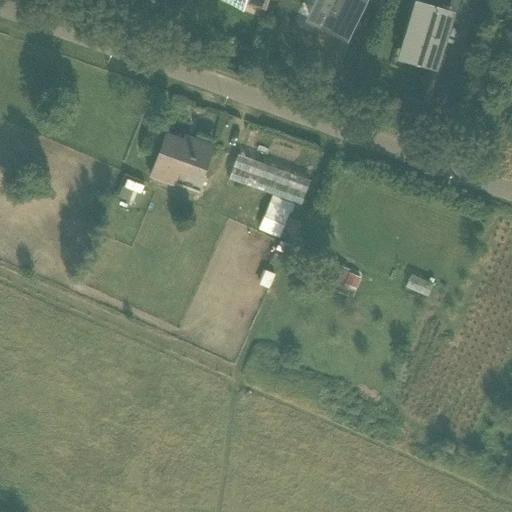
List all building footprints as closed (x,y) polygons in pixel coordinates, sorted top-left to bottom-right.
[(221,0),(241,11),(244,3),(265,10),(267,0),(221,0)] [(317,0),(308,18),(344,36),(360,0),(317,0)] [(401,57),(434,67),(450,14),(418,4),(401,57)] [(201,177),(213,146),(193,139),(191,143),(166,134),(150,176),(173,184),(179,169),(201,177)] [(142,194),(122,186),(118,197),(138,205),(142,194)] [(286,235),(281,233),(290,211),(270,202),(264,216),(259,228),(258,229),(279,238),(279,237),(284,239),(286,235)] [(285,253),(289,244),(279,240),(276,250),(285,253)] [(333,263),(327,276),(343,283),(349,269),(333,263)] [(275,275),(265,270),(259,285),(268,289),(275,275)]
